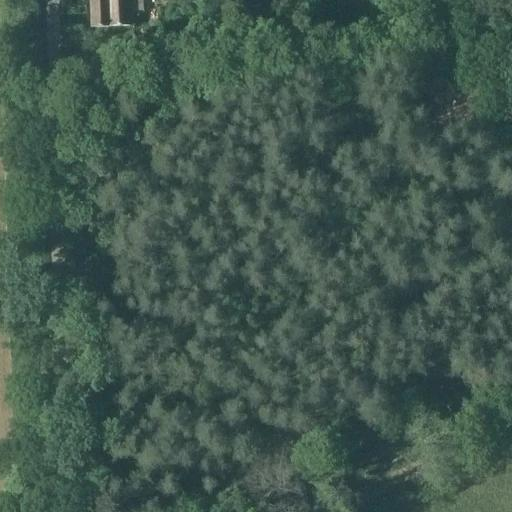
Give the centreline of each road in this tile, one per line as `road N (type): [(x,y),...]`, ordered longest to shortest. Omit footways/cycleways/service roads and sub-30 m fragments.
road 1 (unclassified): [(69,511),(52,0)]
road 2 (unknown): [(511,221),(479,195),(442,97),(437,52),(392,0)]
road 3 (track): [(511,445),(437,458),(327,511)]
